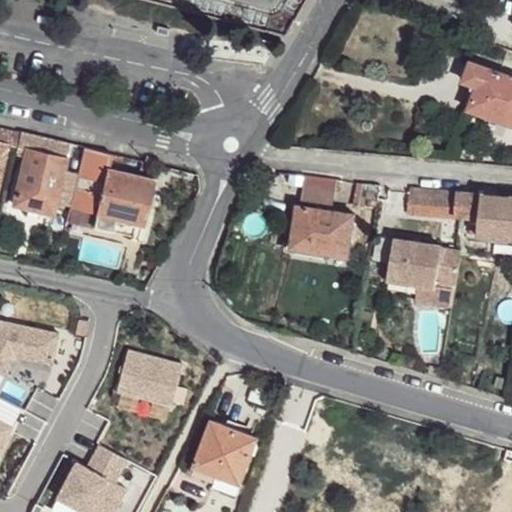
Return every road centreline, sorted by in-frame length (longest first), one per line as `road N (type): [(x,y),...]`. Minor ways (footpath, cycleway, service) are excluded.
road 1 (residential): [(238,340),(511,427)]
road 2 (residential): [(255,152),(511,179)]
road 3 (residential): [(103,287),(100,352),(15,511)]
road 4 (residential): [(203,140),(0,90)]
road 5 (residential): [(146,511),(238,340)]
road 6 (residential): [(250,126),(286,86),(335,0)]
road 7 (residential): [(226,171),(188,270),(184,305)]
